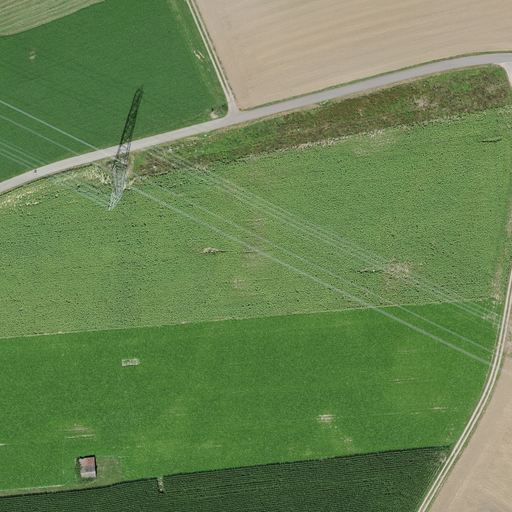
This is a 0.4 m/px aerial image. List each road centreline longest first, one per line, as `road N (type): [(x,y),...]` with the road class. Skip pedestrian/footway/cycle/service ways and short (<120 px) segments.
road 1 (unclassified): [(511,60),(459,62),(211,120),(0,184)]
road 2 (track): [(418,511),(483,392),(511,287)]
